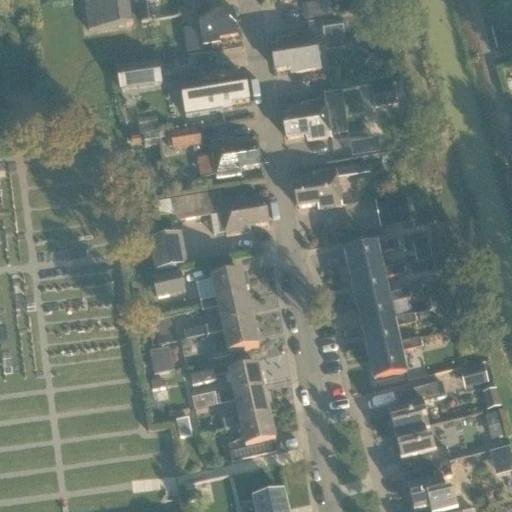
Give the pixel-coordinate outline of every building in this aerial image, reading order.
[(84,0),(89,32),(134,26),(130,0),(84,0)] [(209,6),(207,0),(182,0),(184,11),(209,6)] [(354,0),(356,11),(371,9),(369,0),(354,0)] [(341,2),(317,3),(317,18),(342,17),(341,2)] [(239,37),(234,11),(215,14),(214,11),(198,14),(203,46),(220,43),(220,40),(239,37)] [(345,35),(343,21),(323,24),(325,38),(345,35)] [(511,24),(492,30),(498,51),(511,47),(511,24)] [(199,52),(196,29),(184,31),(189,54),(199,52)] [(321,71),(315,34),(291,38),(292,41),(278,43),(279,48),(273,49),(277,73),(296,70),(297,75),(321,71)] [(365,69),(377,77),(385,65),(372,57),(365,69)] [(166,64),(127,67),(129,89),(168,86),(166,64)] [(225,72),(181,80),(187,118),(207,115),(231,111),(230,106),(249,103),(245,79),(239,80),(238,75),(226,77),(225,72)] [(393,106),(389,86),(372,89),(375,109),(393,106)] [(16,123),(40,120),(36,94),(12,98),(16,123)] [(332,139),(325,102),(302,106),(303,109),(290,112),(290,116),(284,117),(288,141),(307,138),(308,143),(332,139)] [(202,148),(200,130),(172,134),(174,151),(202,148)] [(141,138),(132,139),(133,148),(142,147),(141,138)] [(236,144),(235,141),(212,145),(218,182),(242,178),(241,173),(260,170),(256,146),(250,147),(249,142),(236,144)] [(337,171),(338,181),(370,175),(369,168),(362,169),(361,167),(337,171)] [(338,181),(337,171),(313,175),(314,178),(301,181),(302,186),(295,187),(299,211),(318,208),(319,213),(343,209),(338,181)] [(170,202),(172,213),(181,223),(223,216),(219,193),(170,202)] [(245,201),(244,198),(221,201),(227,239),(251,235),(250,230),(269,227),(265,203),(259,204),(258,199),(245,201)] [(376,204),(381,231),(412,225),(407,198),(376,204)] [(156,216),(172,213),(170,202),(154,204),(156,216)] [(145,222),(155,217),(150,207),(140,213),(145,222)] [(149,241),(156,273),(189,266),(182,234),(149,241)] [(399,252),(397,242),(377,247),(377,249),(378,249),(380,256),(399,252)] [(417,245),(421,262),(432,259),(428,243),(417,245)] [(384,271),(380,256),(378,249),(377,249),(346,256),(352,282),(352,283),(385,275),(384,271)] [(405,276),(403,267),(384,271),(385,275),(386,281),(405,276)] [(185,294),(181,274),(154,280),(158,300),(185,294)] [(218,306),(248,299),(242,274),(212,281),(217,300),(201,304),(203,313),(219,309),(218,306)] [(389,296),(386,281),(385,275),(352,283),(358,307),(390,300),(389,296)] [(411,301),(408,291),(389,296),(390,300),(391,305),(408,301),(411,301)] [(430,301),(432,312),(443,309),(441,298),(430,301)] [(224,331),(254,324),(248,299),(218,306),(219,309),(222,325),(206,329),(208,338),(224,334),(224,331)] [(395,320),(391,305),(390,300),(358,307),(363,332),(396,324),(395,320)] [(408,301),(391,305),(395,320),(411,317),(408,301)] [(137,306),(140,320),(155,317),(151,303),(137,306)] [(416,325),(414,316),(411,317),(395,320),(396,324),(397,330),(416,325)] [(214,362),(231,358),(230,356),(259,349),(254,324),(224,331),(224,334),(228,349),(212,353),(214,362)] [(401,345),(397,330),(396,324),(363,332),(369,356),(402,349),(401,345)] [(206,338),(204,329),(184,333),(186,343),(206,338)] [(422,350),(420,340),(401,345),(402,349),(403,354),(422,350)] [(407,375),(403,354),(402,349),(369,356),(375,382),(407,375)] [(174,374),(170,351),(151,354),(155,378),(174,374)] [(462,373),(466,391),(489,385),(485,367),(462,373)] [(235,400),(265,393),(260,368),(230,375),(234,395),(218,398),(220,407),(236,404),(235,400)] [(216,384),(213,372),(191,377),(194,389),(216,384)] [(152,383),(153,393),(165,391),(164,382),(152,383)] [(396,438),(426,430),(423,420),(427,419),(424,405),(447,400),(443,385),(402,395),(405,408),(390,412),(396,438)] [(497,391),(483,394),(488,413),(501,409),(497,391)] [(241,425),(271,418),(265,393),(235,400),(236,404),(240,419),(223,423),(226,432),(242,428),(241,425)] [(219,407),(216,396),(193,401),(196,413),(219,407)] [(503,436),(497,415),(482,419),(488,439),(503,436)] [(247,450),(273,444),(277,443),(271,418),(241,425),(242,428),(245,444),(229,447),(231,456),(248,452),(247,450)] [(177,423),(181,440),(192,437),(188,420),(177,423)] [(421,472),(449,464),(446,450),(436,452),(432,439),(428,440),(426,430),(396,438),(402,463),(418,459),(421,472)] [(233,465),(276,455),(273,444),(247,450),(248,452),(231,456),(233,465)] [(511,456),(510,450),(494,454),(500,476),(511,472),(511,456)] [(446,494),(443,481),(453,479),(449,464),(421,472),(424,484),(409,488),(414,511),(422,511),(431,510),(431,511),(454,511),(458,511),(454,495),(451,492),(446,494)] [(190,495),(191,504),(202,502),(200,493),(190,495)] [(288,511),(285,496),(255,503),(257,511),(288,511)]
